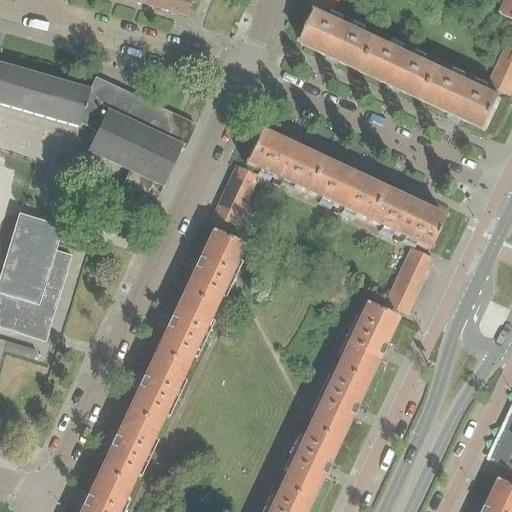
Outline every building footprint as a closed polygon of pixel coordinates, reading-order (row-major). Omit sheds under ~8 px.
[(126,0),(127,0),(156,8),(158,0),(126,0)] [(186,17),(188,9),(190,0),(158,0),(156,8),(186,17)] [(334,14),(337,4),(324,0),(314,0),(312,7),(334,14)] [(511,0),(508,0),(501,16),(511,21),(511,0)] [(326,60),(331,63),(336,65),(337,63),(362,75),(378,42),(317,13),(301,46),(327,58),(326,60)] [(378,42),(362,75),(388,87),(387,89),(397,94),(398,92),(423,104),(439,71),(378,42)] [(511,64),(511,53),(505,50),(500,59),(511,64)] [(511,75),(511,64),(500,59),(496,68),(511,75)] [(0,106),(77,129),(79,123),(86,127),(85,128),(96,133),(86,153),(129,173),(123,186),(145,197),(151,183),(162,189),(181,150),(183,151),(195,127),(95,80),(89,92),(0,65),(0,106)] [(492,77),(511,86),(511,75),(496,68),(492,77)] [(439,71),(423,104),(449,116),(448,118),(458,123),(459,121),(484,133),(500,100),(439,71)] [(510,96),(511,91),(511,86),(492,77),(488,86),(510,96)] [(285,146),(259,134),(244,167),(305,195),(321,163),(296,151),(297,149),(286,144),(285,146)] [(321,163),(305,195),(367,224),(382,191),(357,180),(358,177),(348,173),(347,175),(321,163)] [(230,180),(251,190),(256,180),(242,173),(235,170),(230,180)] [(247,199),(251,190),(230,180),(226,189),(247,199)] [(242,208),(247,199),(226,189),(222,198),(242,208)] [(407,203),(382,191),(367,224),(395,237),(399,239),(427,253),(428,253),(443,220),(418,208),(419,206),(408,201),(407,203)] [(238,217),(242,208),(222,198),(217,207),(238,217)] [(234,226),(238,217),(217,207),(213,216),(234,226)] [(230,234),(234,226),(213,216),(209,224),(215,227),(230,234)] [(0,329),(19,335),(31,339),(42,343),(45,333),(45,334),(47,334),(47,333),(45,332),(61,281),(68,260),(70,260),(70,259),(52,253),(59,231),(61,232),(62,231),(31,221),(19,217),(0,276),(0,329)] [(183,294),(215,309),(243,249),(212,234),(199,260),(198,260),(194,270),(183,294)] [(427,273),(431,263),(424,260),(410,253),(406,263),(427,273)] [(406,263),(401,272),(423,282),(427,273),(406,263)] [(423,282),(401,272),(397,281),(419,290),(423,282)] [(394,290),(415,299),(419,290),(397,281),(394,290)] [(410,309),(415,299),(394,290),(389,299),(410,309)] [(215,309),(183,294),(172,319),(171,318),(166,328),(167,329),(155,354),(187,369),(215,309)] [(406,318),(410,309),(389,299),(385,309),(399,315),(406,318)] [(337,368),(368,382),(379,360),(384,350),(383,350),(396,322),(395,322),(365,308),(337,368)] [(187,369),(155,354),(144,378),(143,377),(138,388),(139,388),(127,414),(158,428),(187,369)] [(355,409),(368,382),(337,368),(309,427),(340,442),(350,420),(351,420),(356,410),(355,409)] [(158,428),(127,414),(116,437),(115,437),(110,447),(111,448),(99,474),(130,488),(158,428)] [(511,414),(491,460),(507,467),(502,478),(511,482),(511,414)] [(340,442),(309,427),(281,487),(312,502),(322,479),(323,480),(328,469),(327,469),(340,442)] [(119,511),(130,488),(99,474),(88,497),(87,497),(82,507),(83,507),(80,511),(119,511)] [(511,511),(511,487),(500,482),(487,509),(485,511),(511,511)] [(306,511),(312,502),(281,487),(269,511),(306,511)]
